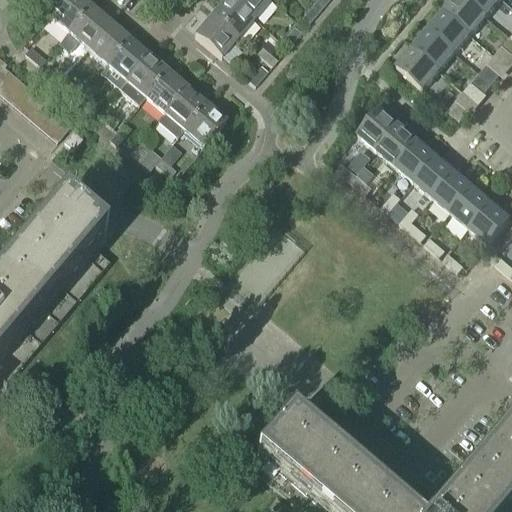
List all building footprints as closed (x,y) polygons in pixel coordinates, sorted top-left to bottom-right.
[(67,0),(49,22),(68,39),(69,39),(91,13),(76,0),(67,0)] [(254,25),(271,6),(263,0),(230,0),(228,3),(254,25)] [(322,0),(314,10),(321,16),(333,1),(331,0),(322,0)] [(459,0),(444,18),(471,41),(486,22),(459,0)] [(459,0),(486,22),(502,4),(496,0),(459,0)] [(238,45),(254,25),(228,3),(212,22),(238,45)] [(308,31),(321,16),(314,10),(301,25),(308,31)] [(88,55),(110,29),(91,13),(69,39),(78,47),(88,55)] [(455,59),(471,41),(444,18),(428,36),(455,59)] [(221,65),(238,45),(212,22),(195,42),(221,65)] [(95,62),(107,72),(119,57),(130,45),(110,29),(88,55),(95,62)] [(288,54),(300,39),(294,34),(281,49),(288,54)] [(412,55),(439,78),(455,59),(428,36),(412,55)] [(78,47),(69,39),(68,39),(61,46),(71,54),(78,47)] [(511,60),(511,44),(510,43),(502,52),(511,60)] [(100,79),(119,95),(126,88),(149,61),(130,45),(119,57),(107,72),(100,79)] [(40,72),(45,66),(30,54),(25,60),(40,72)] [(271,73),(277,66),(262,54),(256,61),(271,73)] [(423,96),(439,78),(412,55),(396,74),(423,96)] [(149,61),(126,88),(119,95),(139,112),(145,104),(168,78),(149,61)] [(479,79),(491,89),(500,79),(488,69),(479,79)] [(59,89),(65,82),(50,70),(44,77),(59,89)] [(255,93),(268,78),(261,73),(248,88),(255,93)] [(17,85),(8,78),(0,87),(0,100),(2,103),(3,102),(17,85)] [(164,121),(187,94),(168,78),(145,104),(164,121)] [(483,100),(491,89),(479,79),(470,90),(483,100)] [(65,82),(59,89),(74,101),(80,95),(65,82)] [(24,91),(17,85),(3,102),(2,103),(12,110),(26,93),(24,91)] [(85,111),(97,96),(91,90),(78,105),(85,111)] [(32,98),(26,93),(12,110),(20,118),(35,100),(32,98)] [(177,145),(183,137),(206,110),(187,94),(164,121),(158,128),(177,145)] [(40,105),(35,100),(20,118),(30,126),(31,124),(45,108),(40,105)] [(460,127),(466,119),(469,116),(457,106),(448,117),(460,127)] [(48,111),(45,108),(31,124),(30,126),(39,133),(54,116),(48,111)] [(183,137),(203,154),(226,127),(206,110),(183,137)] [(112,134),(118,127),(103,115),(97,122),(112,134)] [(56,118),(54,116),(39,133),(48,141),(63,123),(56,118)] [(378,159),(401,132),(381,116),(358,142),(378,159)] [(64,125),(63,123),(48,141),(57,149),(72,131),(64,125)] [(116,153),(129,137),(122,131),(109,147),(116,153)] [(396,174),(419,148),(401,132),(378,159),(396,174)] [(73,157),(83,146),(73,138),(64,149),(73,157)] [(419,148),(396,174),(414,190),(438,164),(419,148)] [(148,179),(155,171),(160,164),(154,158),(140,174),(148,179)] [(160,164),(155,171),(169,183),(175,176),(160,164)] [(433,206),(456,179),(438,164),(414,190),(433,206)] [(351,189),(357,182),(342,170),(336,176),(351,189)] [(456,179),(433,206),(451,221),(474,195),(456,179)] [(357,182),(351,189),(366,202),(372,195),(357,182)] [(469,237),(492,210),(474,195),(451,221),(469,237)] [(388,220),(401,205),(394,200),(381,215),(388,220)] [(492,210),(469,237),(487,253),(510,225),(492,210)] [(0,385),(5,391),(109,269),(92,254),(101,243),(67,213),(0,291),(0,385)] [(406,236),(416,225),(419,221),(412,215),(400,230),(406,236)] [(416,225),(406,236),(421,248),(426,242),(412,229),(416,225)] [(439,264),(445,257),(430,245),(424,251),(439,264)] [(458,280),(461,276),(463,273),(448,260),(443,267),(458,280)] [(510,283),(511,280),(511,273),(501,264),(495,270),(510,283)] [(274,322),(176,438),(212,470),(244,433),(249,437),(242,445),(259,459),(288,425),(289,424),(288,424),(289,423),(268,404),(311,354),(274,322)] [(268,467),(257,479),(266,487),(277,497),(294,511),(511,511),(511,442),(452,511),(391,511),(290,425),(289,424),(288,425),(259,459),(265,464),(268,467)]
